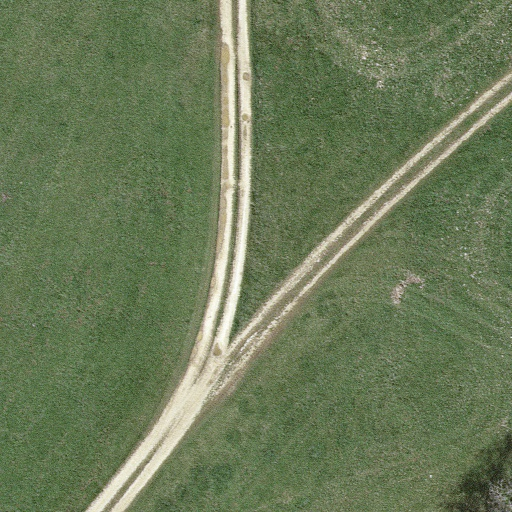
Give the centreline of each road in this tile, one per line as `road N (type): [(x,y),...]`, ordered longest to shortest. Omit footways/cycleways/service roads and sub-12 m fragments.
road 1 (track): [(189,397),(511,75)]
road 2 (track): [(189,397),(220,308),(233,231),(223,0)]
road 3 (track): [(100,511),(189,397)]
